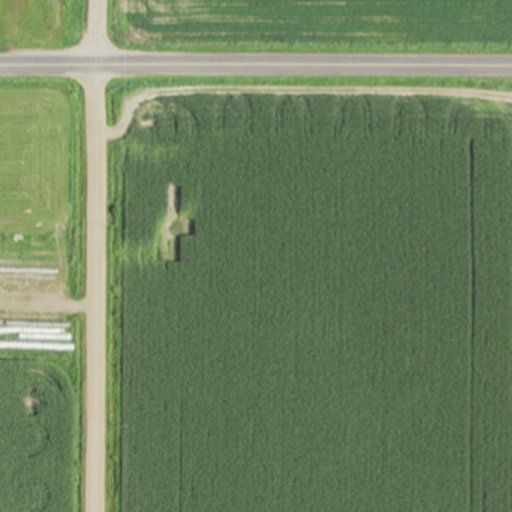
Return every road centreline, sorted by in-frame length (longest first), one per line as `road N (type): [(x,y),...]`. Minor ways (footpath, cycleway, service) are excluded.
road 1 (residential): [(94,511),(95,0)]
road 2 (secondary): [(0,66),(511,66)]
